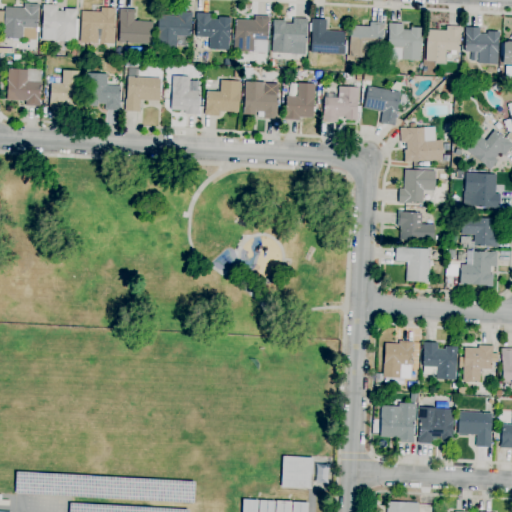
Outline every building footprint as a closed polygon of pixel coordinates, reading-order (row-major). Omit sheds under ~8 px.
[(35,40),(3,38),(4,7),(24,8),(24,4),(38,5),(36,29),(35,40)] [(74,42),(40,41),(42,5),(56,6),(56,12),(64,12),(65,8),(76,9),(76,19),(78,19),(77,41),(74,41),(74,42)] [(113,44),(79,43),(81,12),(99,13),(100,8),(115,9),(113,44)] [(150,44),(118,43),(119,9),(133,10),(133,21),(151,22),(150,44)] [(175,48),(156,47),(157,16),(177,17),(177,12),(191,13),(190,37),(176,36),(175,48)] [(228,51),(209,50),(209,38),(195,37),(197,13),(210,14),(210,20),(218,20),(218,18),(229,18),(228,51)] [(269,53),(252,53),(252,52),(233,51),(235,20),(254,21),(254,16),(269,17),(269,23),(267,23),(266,40),(269,41),(269,53)] [(290,54),(271,53),(273,21),(285,21),(284,24),(292,24),(292,18),(306,19),(305,43),(291,42),(290,54)] [(343,55),(310,53),(312,19),(325,20),(325,31),(344,33),(343,55)] [(367,58),(348,57),(350,26),(369,27),(369,22),(383,23),(382,47),(368,47),(367,58)] [(420,61),(387,60),(388,24),(402,24),(402,30),(409,31),(410,28),(421,29),(420,61)] [(444,62),(425,61),(426,30),(445,31),(446,27),(461,27),(461,33),(459,33),(458,52),(445,51),(444,62)] [(496,65),(477,64),(477,52),(464,52),(465,28),(479,29),(479,34),(487,35),(487,32),(498,33),(496,65)] [(511,65),(501,65),(503,43),(506,43),(506,42),(511,42),(511,43),(511,65)] [(39,106),(25,106),(25,102),(6,101),(7,68),(18,68),(19,61),(12,60),(12,59),(4,59),(4,54),(26,55),(25,69),(41,69),(39,106)] [(139,112),(124,111),(125,99),(126,99),(127,77),(128,68),(138,69),(137,77),(160,79),(159,102),(140,101),(139,112)] [(63,108),(49,107),(50,83),(61,84),(62,70),(79,71),(77,106),(63,105),(63,108)] [(119,111),(104,110),(104,105),(97,105),(97,107),(85,106),(85,100),(86,100),(87,73),(107,74),(106,77),(119,78),(118,86),(120,86),(119,111)] [(198,115),(184,115),(184,111),(170,110),(172,76),(189,77),(188,91),(199,92),(198,115)] [(218,116),(204,115),(205,91),(219,92),(220,80),(240,82),(238,113),(219,111),(218,116)] [(276,119),(258,118),(258,112),(254,112),(254,115),(243,115),(244,82),(264,83),(263,95),(277,95),(276,119)] [(298,121),(284,120),(285,97),(296,97),(297,83),(314,84),(312,118),(298,117),(298,121)] [(336,123),(322,122),(323,98),(325,98),(325,93),(335,94),(335,98),(337,99),(338,87),(358,88),(356,122),(344,121),(344,117),(337,117),(336,123)] [(394,126),(380,123),(382,112),(363,108),(367,87),(399,93),(395,115),(396,115),(394,126)] [(511,132),(507,133),(505,127),(504,127),(502,121),(510,119),(509,116),(510,115),(507,105),(511,103),(511,132)] [(498,130),(493,125),(497,122),(502,127),(498,130)] [(404,162),(403,151),(406,151),(406,143),(400,143),(399,128),(405,128),(405,129),(409,128),(409,124),(415,123),(416,128),(434,127),(434,141),(440,141),(441,160),(404,162)] [(489,170),(463,149),(475,134),(485,142),(494,130),(511,145),(511,147),(504,157),(499,153),(494,159),(497,161),(489,170)] [(421,204),(402,203),(402,204),(397,204),(398,189),(403,189),(404,170),(435,172),(434,191),(422,191),(421,204)] [(499,209),(474,207),(474,206),(462,205),(463,193),(464,173),(495,175),(494,194),(499,194),(499,209)] [(433,243),(399,241),(400,227),(396,226),(397,212),(421,213),(420,224),(434,225),(433,243)] [(496,249),(493,248),(493,247),(474,246),(474,249),(459,248),(460,237),(473,237),(473,235),(459,234),(461,217),(495,219),(494,236),(497,236),(496,249)] [(427,283),(405,282),(406,263),(394,262),(395,248),(429,250),(427,283)] [(492,286),(459,284),(460,264),(465,265),(466,253),(473,253),(473,252),(491,253),(491,252),(496,252),(495,267),(490,266),(489,275),(492,275),(492,286)] [(410,379),(382,377),(384,343),(398,344),(398,340),(413,341),(412,365),(411,365),(410,379)] [(454,380),(436,378),(436,375),(422,374),(423,366),(422,366),(423,349),(422,349),(422,342),(437,343),(437,349),(444,350),(445,346),(457,347),(454,380)] [(479,383),(461,382),(463,348),(478,349),(478,345),(492,346),(490,370),(479,369),(479,383)] [(511,382),(502,383),(501,349),(511,348),(511,382)] [(413,443),(398,443),(398,438),(380,438),(381,406),(398,406),(398,404),(415,404),(415,421),(413,421),(413,438),(413,443)] [(439,445),(417,444),(417,437),(418,437),(419,421),(418,421),(419,407),(453,409),(451,443),(439,442),(439,445)] [(490,447),(475,447),(476,436),(456,435),(458,412),(491,413),(490,447)] [(511,448),(500,448),(501,424),(511,425),(511,448)] [(311,489),(280,488),(282,456),(313,458),(311,489)] [(257,511),(241,511),(242,499),(258,500),(257,511)] [(273,511),(258,511),(259,500),(274,501),(273,511)] [(290,511),(274,511),(275,501),(291,502),(290,511)] [(306,511),(291,511),(292,502),(307,503),(306,511)] [(386,511),(386,502),(418,503),(417,511),(386,511)]
